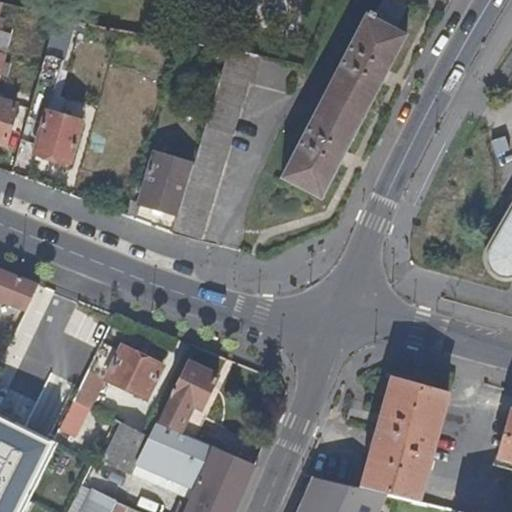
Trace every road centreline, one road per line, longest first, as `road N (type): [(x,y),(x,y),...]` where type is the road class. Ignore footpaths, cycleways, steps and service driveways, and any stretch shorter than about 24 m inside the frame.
road 1 (secondary): [(0,224),(246,312),(339,318)]
road 2 (secondary): [(339,318),(412,142),(492,0)]
road 3 (tertiary): [(265,511),(339,318)]
road 4 (tertiary): [(511,355),(339,318)]
